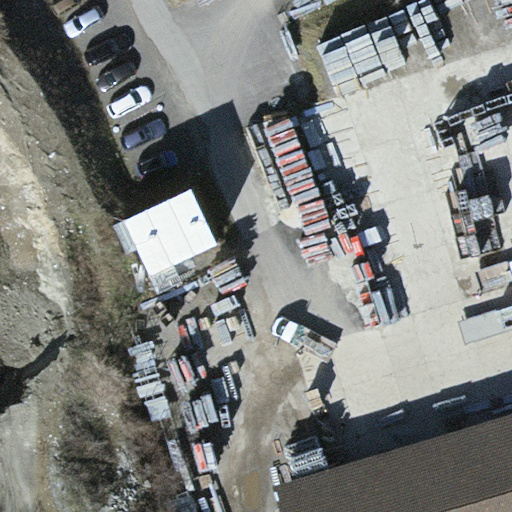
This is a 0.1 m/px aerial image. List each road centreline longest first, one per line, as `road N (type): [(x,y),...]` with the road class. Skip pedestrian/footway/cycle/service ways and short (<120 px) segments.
road 1 (unknown): [(145,0),(257,227),(311,314),(379,352),(443,364),(511,349)]
road 2 (motorway): [(157,511),(0,494)]
